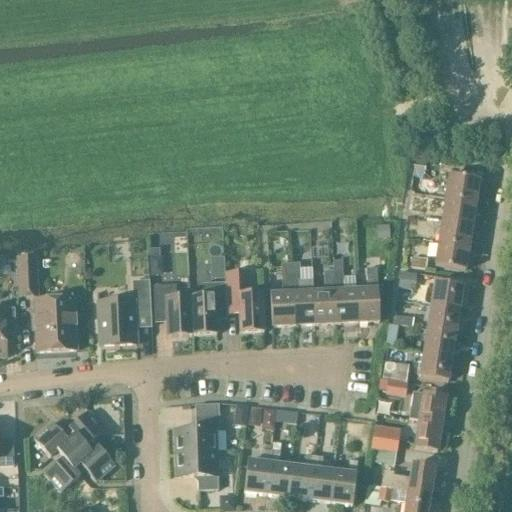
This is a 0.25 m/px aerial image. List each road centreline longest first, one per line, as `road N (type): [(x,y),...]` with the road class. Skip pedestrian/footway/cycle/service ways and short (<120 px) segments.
road 1 (unclassified): [(460,511),(511,194)]
road 2 (residential): [(147,371),(330,368)]
road 3 (residential): [(0,386),(147,371)]
road 4 (residential): [(153,511),(147,371)]
